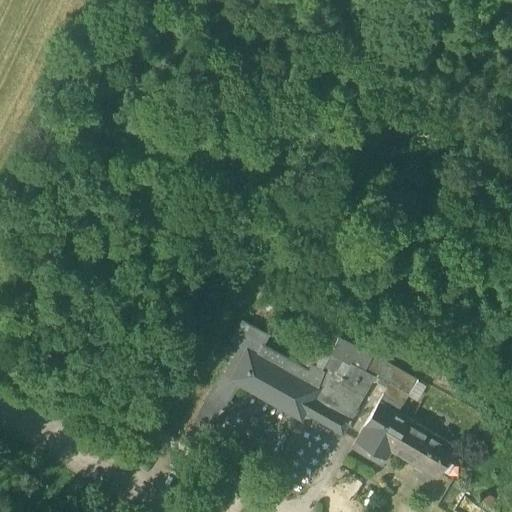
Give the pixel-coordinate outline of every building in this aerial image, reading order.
[(377,328),(354,315),(349,324),(372,337),(377,328)] [(225,407),(238,385),(262,345),(267,335),(242,321),(232,341),(237,344),(187,435),(198,441),(218,403),(225,407)] [(299,365),(262,345),(238,385),(301,420),(305,413),(312,417),(342,434),(357,410),(355,409),(364,394),(334,377),(338,368),(342,361),(364,373),(365,371),(373,356),(338,338),(331,357),(309,345),(299,365)] [(390,384),(409,395),(417,381),(417,380),(380,360),(373,356),(365,371),(370,373),(367,378),(372,381),(377,383),(387,388),(390,384)] [(334,377),(364,394),(372,381),(367,378),(370,373),(365,371),(364,373),(342,361),(338,368),(334,377)] [(426,386),(417,381),(409,395),(408,396),(417,401),(426,386)] [(428,463),(442,471),(453,453),(456,448),(397,413),(401,406),(383,395),(355,442),(352,448),(382,466),(385,460),(386,460),(391,452),(423,471),(428,463)] [(218,403),(198,441),(205,445),(225,407),(218,403)] [(342,434),(312,417),(301,436),(336,456),(347,437),(342,434)] [(507,430),(485,418),(477,433),(499,445),(507,430)] [(440,474),(452,481),(464,460),(453,453),(442,471),(440,474)] [(437,480),(440,474),(442,471),(428,463),(423,471),(437,480)]
